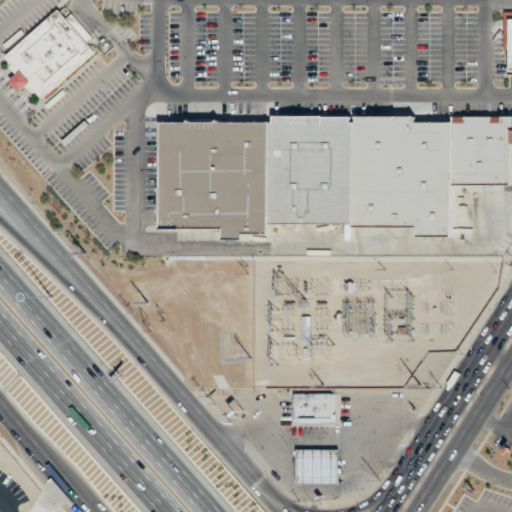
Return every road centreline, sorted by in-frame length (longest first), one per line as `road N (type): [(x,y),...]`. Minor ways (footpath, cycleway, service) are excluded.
road 1 (secondary): [(282,511),(0,190)]
road 2 (motorway): [(217,511),(0,272)]
road 3 (motorway): [(0,325),(166,511)]
road 4 (secondary): [(511,302),(401,484)]
road 5 (motorway): [(151,363),(0,215)]
road 6 (secondary): [(418,511),(511,362)]
road 7 (secondary): [(0,403),(91,511)]
road 8 (secondary): [(401,484),(347,511),(281,510)]
